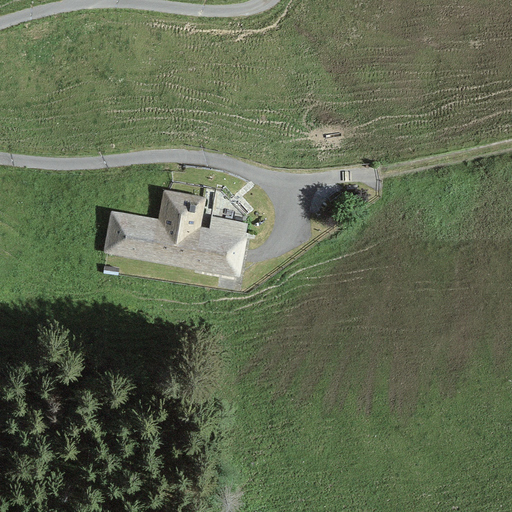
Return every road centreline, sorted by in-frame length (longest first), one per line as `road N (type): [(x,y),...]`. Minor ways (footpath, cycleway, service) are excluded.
road 1 (track): [(0,157),(62,164),(168,156),(231,164),(280,187),(291,206),(284,239),(258,254)]
road 2 (track): [(267,0),(208,11),(96,2),(0,23)]
road 3 (track): [(280,187),(511,145)]
